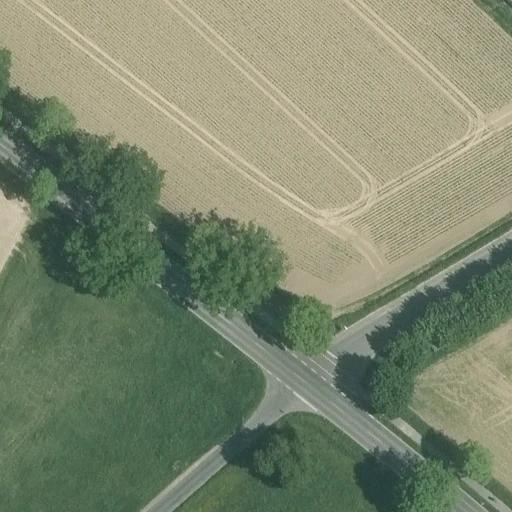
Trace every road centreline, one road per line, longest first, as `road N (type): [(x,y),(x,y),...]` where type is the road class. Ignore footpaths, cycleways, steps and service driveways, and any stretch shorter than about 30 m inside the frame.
road 1 (secondary): [(304,383),(0,145)]
road 2 (residential): [(511,254),(304,383)]
road 3 (secondary): [(462,511),(304,383)]
road 4 (unclassified): [(304,383),(155,511)]
